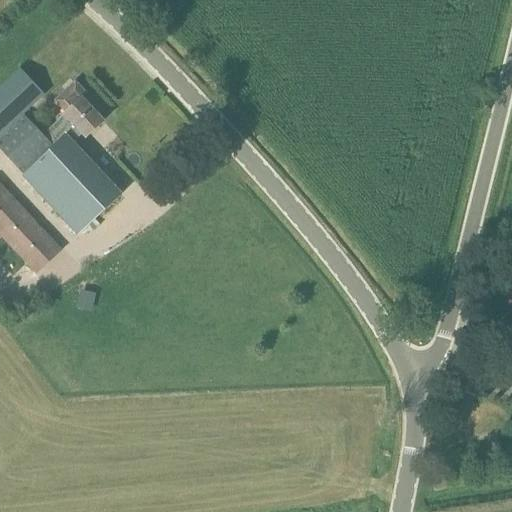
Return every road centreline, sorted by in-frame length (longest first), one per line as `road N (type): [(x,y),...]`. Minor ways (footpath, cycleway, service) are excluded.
road 1 (tertiary): [(425,384),(173,81),(89,0)]
road 2 (unclassified): [(425,384),(511,62)]
road 3 (tertiary): [(400,511),(425,384)]
